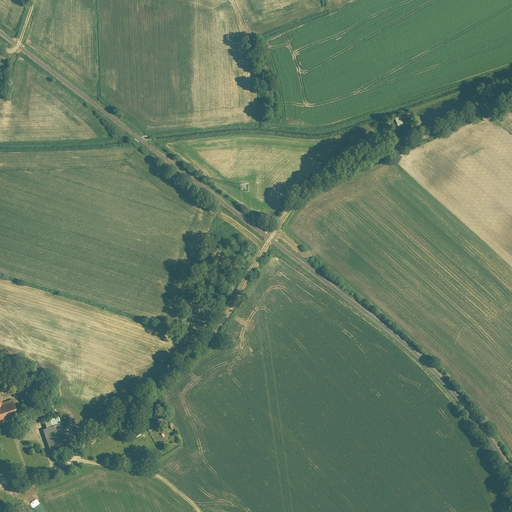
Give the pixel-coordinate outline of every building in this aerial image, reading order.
[(405,114),(391,117),(392,124),(406,120),(405,114)] [(32,391),(21,393),(23,411),(35,409),(32,391)] [(0,426),(21,419),(15,402),(6,406),(1,394),(0,394),(0,426)] [(49,410),(28,417),(31,425),(52,418),(49,410)] [(60,416),(41,423),(52,454),(71,447),(60,416)] [(146,425),(151,434),(168,424),(163,416),(146,425)] [(135,428),(128,432),(132,440),(139,437),(135,428)]
